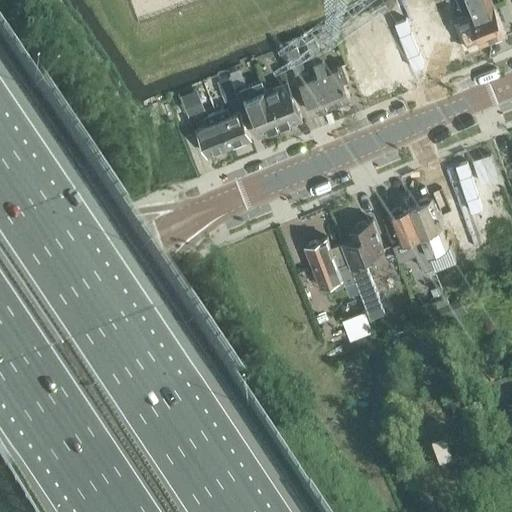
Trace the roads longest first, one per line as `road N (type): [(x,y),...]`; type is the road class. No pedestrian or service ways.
road 1 (motorway): [(231,511),(0,170)]
road 2 (tertiary): [(204,211),(511,88)]
road 3 (motorway): [(0,324),(126,511)]
road 4 (tertiary): [(0,302),(178,234),(204,211)]
road 5 (tertiary): [(204,211),(169,215),(0,280)]
